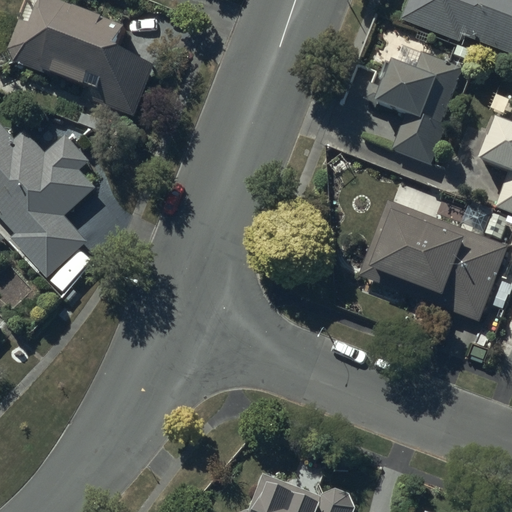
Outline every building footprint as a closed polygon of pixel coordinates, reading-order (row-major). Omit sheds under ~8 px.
[(154,73),(118,59),(126,39),(71,18),(73,11),(44,0),(29,7),(11,57),(17,71),(44,82),(44,83),(100,104),(98,108),(135,123),(154,73)] [(461,49),(463,43),(511,61),(511,0),(411,0),(402,27),(461,49)] [(462,75),(423,61),(416,80),(394,72),(385,96),(370,90),(364,107),(377,111),(374,118),(404,128),(393,158),(432,172),(446,133),(442,132),(462,75)] [(0,217),(16,235),(12,238),(49,279),(89,243),(66,218),(96,190),(80,171),(89,163),(66,138),(46,156),(24,132),(15,141),(0,123),(0,217)] [(511,130),(498,125),(479,175),(507,185),(495,216),(511,222),(511,130)] [(508,253),(389,207),(360,283),(440,314),(440,315),(479,330),(508,253)] [(355,511),(351,501),(337,494),(324,503),(323,505),(265,482),(253,511),(355,511)]
